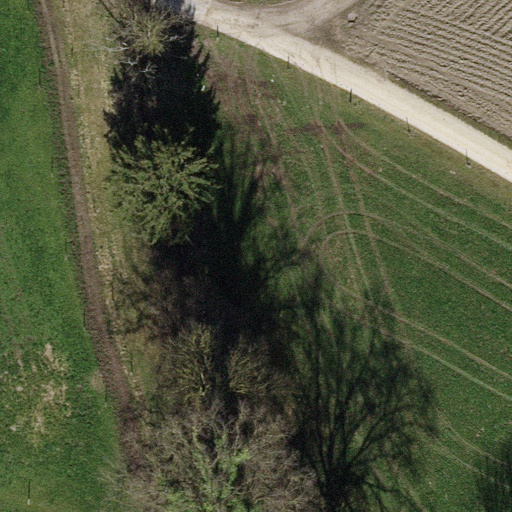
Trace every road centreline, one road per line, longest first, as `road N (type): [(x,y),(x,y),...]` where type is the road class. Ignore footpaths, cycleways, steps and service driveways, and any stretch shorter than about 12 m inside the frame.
road 1 (track): [(264,34),(511,176)]
road 2 (track): [(164,0),(264,34),(351,0)]
